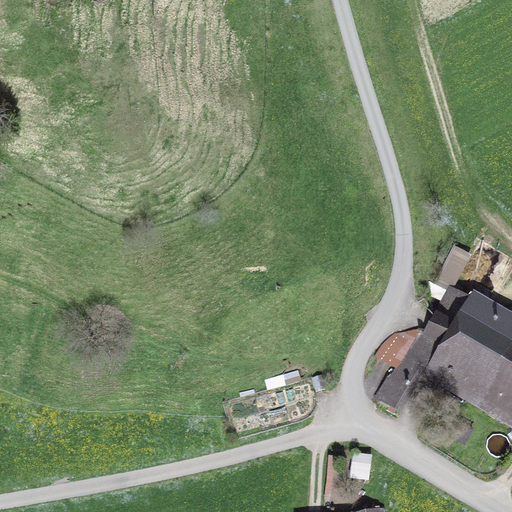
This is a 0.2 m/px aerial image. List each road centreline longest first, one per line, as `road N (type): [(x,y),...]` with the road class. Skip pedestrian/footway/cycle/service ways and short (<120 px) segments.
road 1 (track): [(499,511),(350,420),(353,371),(397,294),(405,243),(340,0)]
road 2 (track): [(350,420),(222,459),(0,501)]
